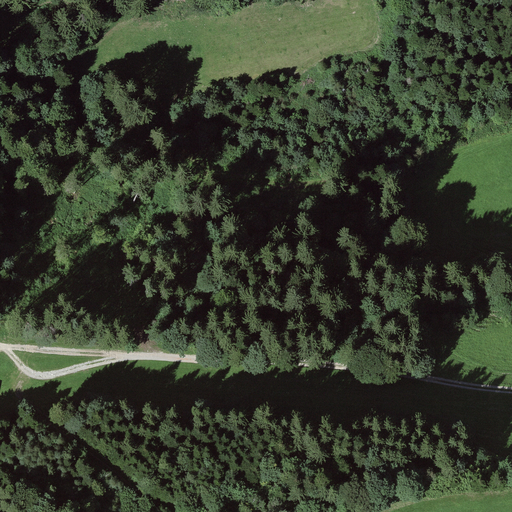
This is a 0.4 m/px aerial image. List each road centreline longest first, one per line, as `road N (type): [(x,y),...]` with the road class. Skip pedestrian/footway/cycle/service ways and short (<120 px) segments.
road 1 (track): [(511,391),(301,355),(124,356),(36,375),(0,346)]
road 2 (track): [(511,143),(462,154),(424,183),(393,189),(282,184),(191,156),(158,128),(193,73)]
road 3 (track): [(22,366),(15,389),(30,409),(180,511)]
